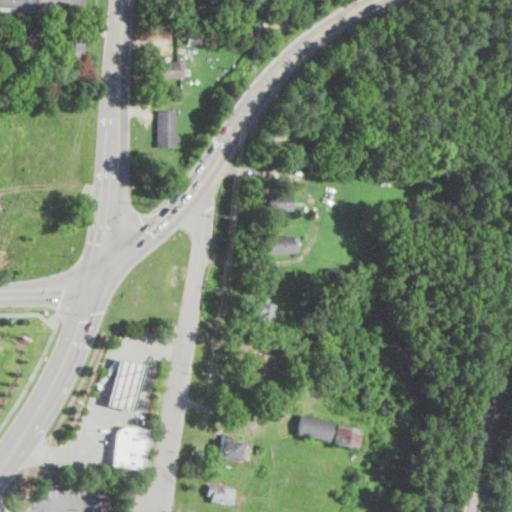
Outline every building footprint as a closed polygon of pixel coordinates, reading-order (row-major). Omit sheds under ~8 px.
[(37,0),(37,9),(0,7),(0,0),(37,0)] [(195,0),(193,18),(175,15),(176,0),(195,0)] [(200,44),(187,44),(186,35),(200,35),(200,44)] [(254,36),(253,45),(237,45),(237,35),(254,36)] [(83,52),(82,58),(53,56),(55,36),(84,38),(83,52)] [(17,44),(17,53),(0,52),(0,45),(10,45),(10,44),(17,44)] [(178,80),(149,80),(149,70),(152,70),(152,63),(156,63),(156,61),(175,61),(175,59),(183,59),(183,77),(178,77),(178,80)] [(179,135),(179,142),(175,142),(175,148),(155,148),(156,110),(175,110),(175,135),(179,135)] [(0,114),(0,240),(54,241),(55,115),(0,114)] [(324,173),(310,174),(310,164),(324,164),(324,173)] [(291,195),(291,211),(267,212),(266,201),(262,201),(262,194),(291,193),(291,195)] [(297,242),(297,248),(297,253),(268,254),(268,245),(263,245),(263,237),(297,236),(297,242)] [(343,267),(343,277),(326,277),(326,267),(343,267)] [(277,310),(277,311),(274,310),(271,328),(263,326),(263,324),(256,323),(260,297),(268,299),(267,304),(278,305),(277,310)] [(319,335),(317,346),(303,344),(305,332),(319,335)] [(268,355),(265,384),(247,382),(250,353),(268,355)] [(143,365),(130,411),(105,404),(118,359),(143,365)] [(332,421),(327,441),(296,433),(300,413),(332,421)] [(361,429),(357,448),(333,442),(337,424),(361,429)] [(146,429),(141,469),(109,465),(114,433),(122,426),(146,429)] [(245,444),(241,463),(216,458),(220,440),(245,444)] [(243,494),(242,504),(232,502),(231,505),(209,502),(210,497),(205,496),(208,483),(235,488),(234,492),(243,494)]
